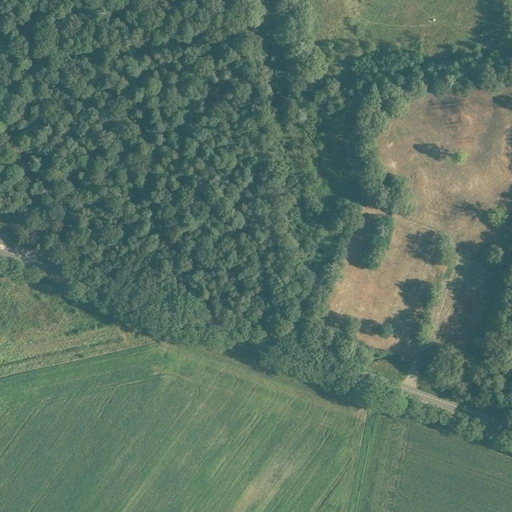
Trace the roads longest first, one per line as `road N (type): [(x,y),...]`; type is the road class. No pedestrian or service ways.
road 1 (tertiary): [(511,429),(0,247)]
road 2 (track): [(417,354),(458,243),(375,213),(336,325),(394,345)]
road 3 (track): [(0,60),(236,16)]
road 4 (track): [(0,371),(209,324)]
road 5 (track): [(0,19),(161,0)]
